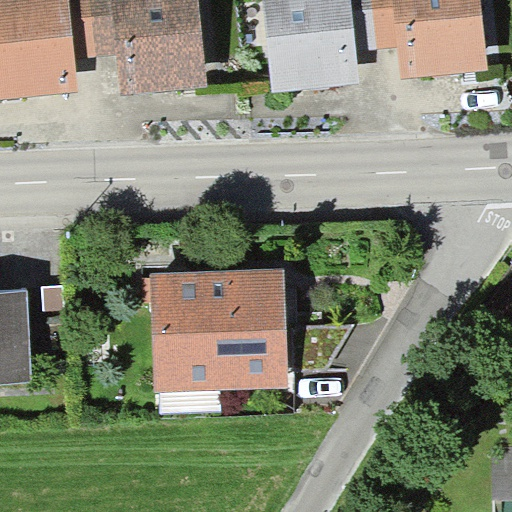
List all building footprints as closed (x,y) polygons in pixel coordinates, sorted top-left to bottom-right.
[(0,0),(0,89),(64,82),(55,0),(0,0)] [(115,0),(124,85),(193,78),(185,0),(115,0)] [(345,75),(337,0),(268,0),(276,82),(345,75)] [(397,0),(405,68),(473,61),(467,0),(397,0)] [(274,397),(273,375),(278,375),(276,331),(281,330),(281,312),(276,312),(274,278),(152,282),(153,289),(137,290),(138,307),(153,306),(156,384),(159,384),(159,402),(274,397)] [(0,383),(27,383),(23,291),(0,292),(0,383)]
